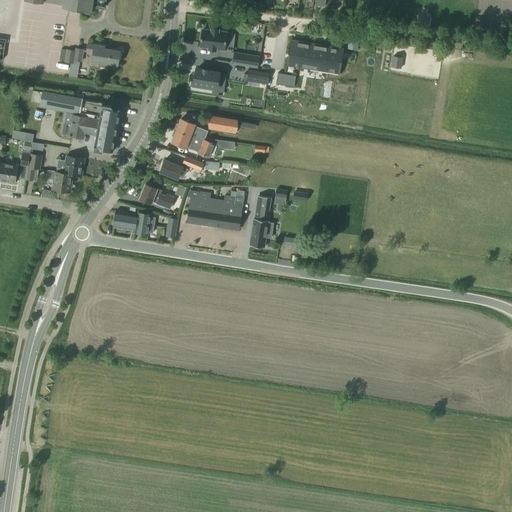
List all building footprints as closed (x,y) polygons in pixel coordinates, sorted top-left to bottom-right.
[(24,0),(24,1),(43,4),(43,0),(64,0),(63,8),(91,12),(91,10),(92,4),(92,2),(97,2),(97,4),(105,6),(106,4),(106,0),(24,0)] [(243,38),(259,38),(259,24),(243,24),(243,38)] [(201,39),(200,47),(209,48),(208,49),(216,50),(216,49),(224,50),(224,49),(232,50),(233,45),(224,44),(224,42),(225,42),(225,40),(226,33),(218,32),(218,30),(211,29),(211,31),(203,30),(202,37),(201,37),(201,39)] [(290,38),(286,67),(339,75),(344,47),(290,38)] [(87,44),(86,52),(93,53),(92,61),(100,62),(99,66),(109,68),(110,63),(118,65),(120,51),(104,49),(105,46),(94,45),(87,44)] [(67,50),(65,62),(72,63),(73,60),(81,61),(83,50),(76,48),(75,51),(67,50)] [(257,65),(259,54),(235,50),(234,61),(257,65)] [(392,67),(401,68),(402,58),(393,57),(392,67)] [(193,69),(191,78),(193,79),(192,84),(199,85),(199,86),(207,87),(208,86),(216,87),(218,70),(195,67),(194,70),(193,69)] [(249,68),(247,81),(269,85),(271,71),(249,68)] [(296,76),(278,73),(276,84),(294,87),(296,76)] [(17,102),(30,103),(30,91),(18,90),(17,102)] [(32,91),(31,100),(44,102),(46,94),(32,91)] [(55,95),(53,107),(66,109),(66,110),(79,113),(82,99),(55,95)] [(82,98),(80,113),(97,116),(97,120),(95,119),(94,122),(96,122),(95,127),(95,126),(93,135),(96,136),(93,151),(103,153),(104,149),(112,151),(113,149),(114,149),(116,141),(114,141),(115,139),(115,136),(116,137),(118,127),(117,126),(118,122),(119,122),(121,114),(119,114),(120,112),(111,110),(111,106),(102,105),(102,102),(82,98)] [(94,122),(95,119),(72,115),(68,136),(79,138),(80,132),(93,135),(95,126),(95,127),(96,122),(94,122)] [(235,131),(237,121),(211,117),(209,127),(235,131)] [(181,119),(176,130),(193,136),(195,129),(193,128),(195,124),(181,119)] [(174,136),(172,142),(186,147),(186,146),(199,151),(198,153),(209,157),(215,143),(204,139),(203,141),(197,138),(193,136),(176,130),(176,131),(174,130),(172,136),(174,136)] [(256,145),(255,153),(264,155),(265,152),(269,153),(269,147),(256,145)] [(30,154),(22,153),(21,165),(28,166),(30,154)] [(34,169),(36,155),(30,154),(28,166),(26,181),(33,182),(35,169),(34,169)] [(42,156),(36,155),(34,169),(35,169),(40,170),(42,156)] [(66,156),(64,173),(73,175),(82,177),(84,159),(66,156)] [(201,171),(204,163),(186,156),(183,164),(201,171)] [(165,160),(160,172),(178,179),(182,167),(165,160)] [(0,181),(15,184),(18,165),(9,163),(9,165),(2,164),(0,177),(0,181)] [(73,175),(64,173),(48,171),(46,179),(54,180),(52,190),(70,193),(73,175)] [(145,184),(139,199),(151,204),(151,203),(153,204),(154,201),(157,203),(156,203),(170,209),(174,199),(166,197),(160,195),(162,191),(151,186),(151,185),(147,183),(147,185),(145,184)] [(286,191),(276,190),(275,197),(285,198),(286,191)] [(307,202),(308,194),(295,192),(294,200),(307,202)] [(200,224),(205,193),(199,193),(198,197),(191,196),(187,222),(200,224)] [(213,226),(217,200),(209,199),(210,194),(205,193),(200,224),(213,226)] [(226,228),(230,197),(224,196),(224,201),(217,200),(213,226),(226,228)] [(271,198),(258,196),(255,219),(253,218),(250,245),(264,247),(266,237),(271,238),(273,223),(268,223),(268,221),(267,220),(271,198)] [(236,198),(230,197),(226,228),(238,230),(242,204),(235,203),(236,198)] [(116,211),(113,227),(135,231),(134,233),(148,235),(148,233),(152,233),(155,218),(151,217),(151,215),(137,213),(137,215),(116,211)] [(314,245),(324,246),(325,238),(315,237),(314,245)] [(285,238),(284,244),(295,246),(296,240),(285,238)]
